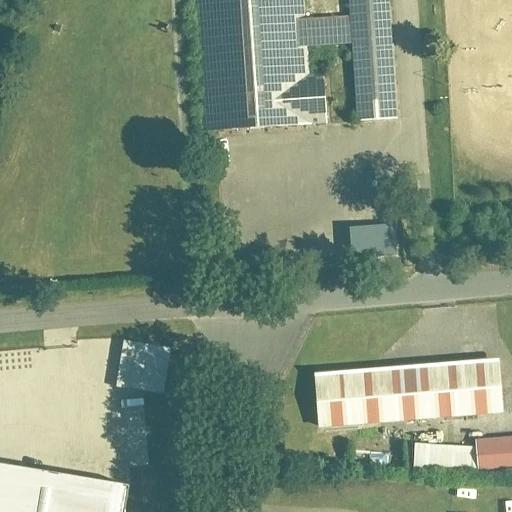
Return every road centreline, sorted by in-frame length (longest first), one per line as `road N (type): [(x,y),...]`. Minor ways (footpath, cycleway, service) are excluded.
road 1 (residential): [(511,286),(226,310)]
road 2 (residential): [(226,310),(0,322)]
road 3 (residential): [(226,310),(216,511)]
